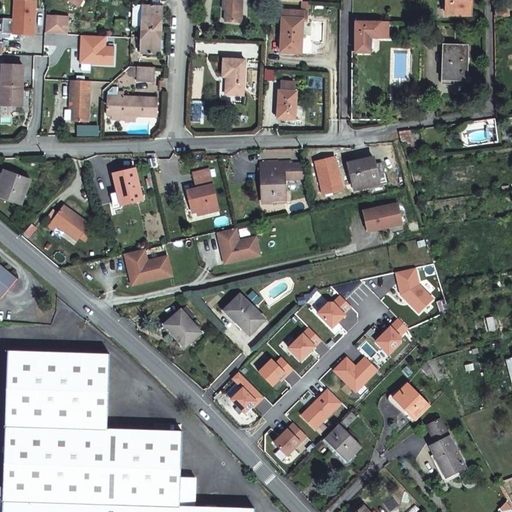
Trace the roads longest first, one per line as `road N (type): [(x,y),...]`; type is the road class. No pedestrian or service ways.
road 1 (unclassified): [(0,231),(242,447)]
road 2 (residential): [(173,146),(340,135),(344,14)]
road 3 (residential): [(242,447),(372,313)]
road 4 (residential): [(0,150),(173,146)]
road 5 (residential): [(173,146),(182,0)]
